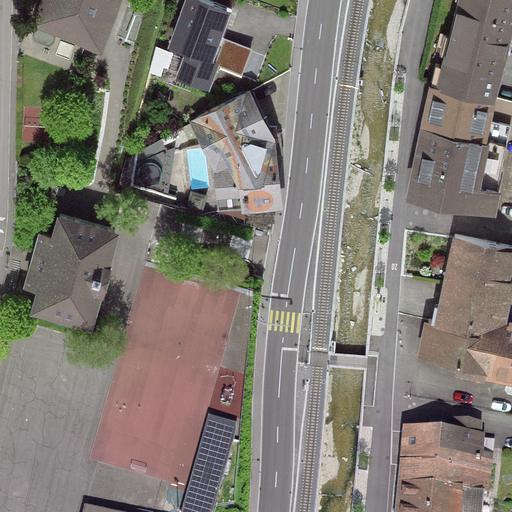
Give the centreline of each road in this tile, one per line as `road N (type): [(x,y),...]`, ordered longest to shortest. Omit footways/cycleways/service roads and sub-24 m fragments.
road 1 (primary): [(328,0),(285,322),(272,511)]
road 2 (residential): [(422,0),(373,511)]
